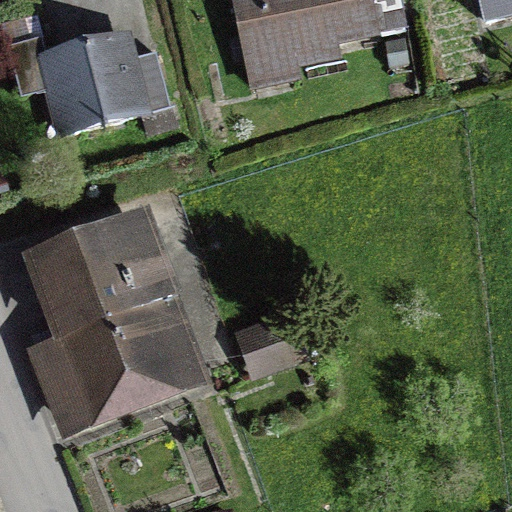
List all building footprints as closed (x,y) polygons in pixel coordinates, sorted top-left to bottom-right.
[(235,0),(248,62),(289,53),(291,62),(337,53),(332,28),(373,19),(375,29),(386,27),(395,73),(412,70),(403,23),(406,23),(401,0),(235,0)] [(511,0),(480,0),(486,25),(511,19),(511,0)] [(129,61),(123,39),(45,59),(65,136),(171,109),(156,53),(129,61)] [(156,268),(141,229),(117,238),(115,234),(35,265),(64,341),(36,351),(63,420),(195,369),(168,301),(144,310),(131,277),(156,268)] [(257,374),(300,358),(288,325),(245,340),(257,374)]
